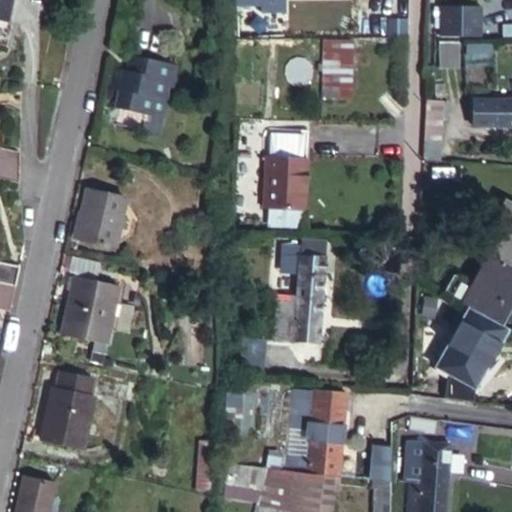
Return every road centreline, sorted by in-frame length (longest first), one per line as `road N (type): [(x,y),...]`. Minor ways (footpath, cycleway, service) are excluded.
road 1 (residential): [(98,0),(0,456)]
road 2 (residential): [(415,0),(409,232),(387,371)]
road 3 (unknown): [(511,413),(385,402)]
